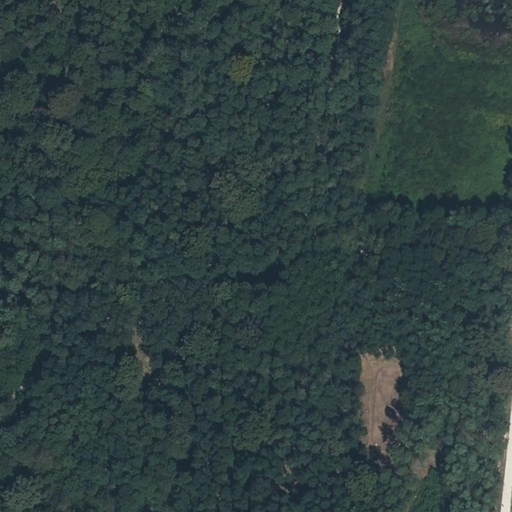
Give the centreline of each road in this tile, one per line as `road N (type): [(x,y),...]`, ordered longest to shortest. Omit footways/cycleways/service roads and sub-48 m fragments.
road 1 (track): [(349,0),(315,247)]
road 2 (track): [(315,247),(511,255)]
